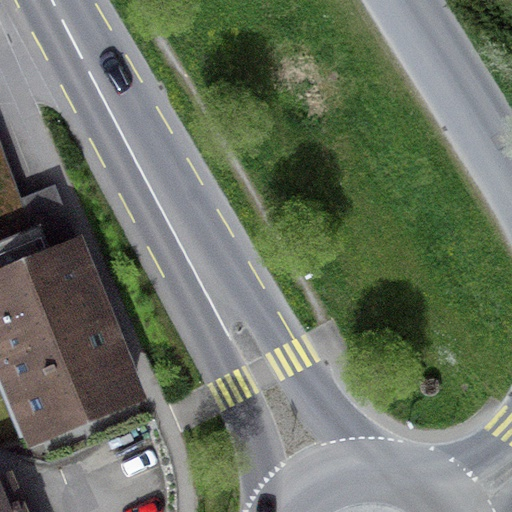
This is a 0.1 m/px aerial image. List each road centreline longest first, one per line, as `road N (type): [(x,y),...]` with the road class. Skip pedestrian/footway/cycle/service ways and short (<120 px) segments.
road 1 (primary): [(52,0),(263,372),(311,478)]
road 2 (unclassified): [(511,212),(395,0)]
road 3 (primary): [(459,507),(415,473),(380,463),(311,478)]
